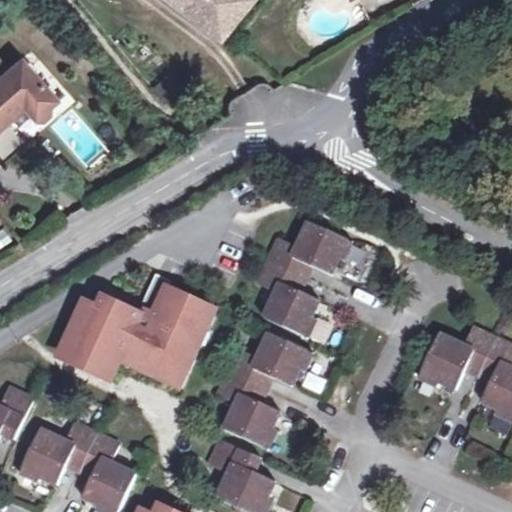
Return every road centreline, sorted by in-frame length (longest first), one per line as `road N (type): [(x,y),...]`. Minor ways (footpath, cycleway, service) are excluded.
road 1 (residential): [(320,130),(234,148),(0,290)]
road 2 (residential): [(320,130),(345,166),(369,183),(511,252)]
road 3 (residential): [(493,511),(370,454),(336,511)]
road 4 (residential): [(468,0),(384,51),(320,130)]
